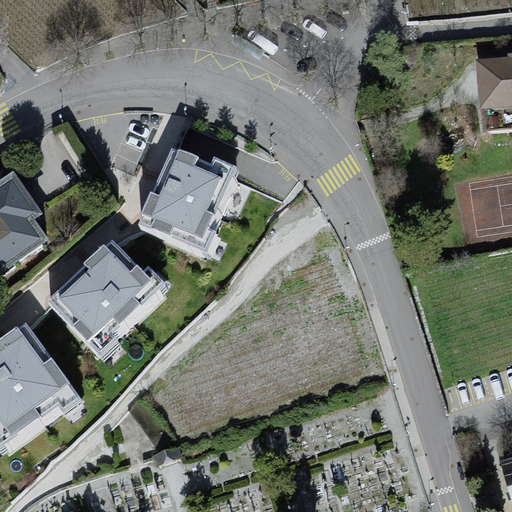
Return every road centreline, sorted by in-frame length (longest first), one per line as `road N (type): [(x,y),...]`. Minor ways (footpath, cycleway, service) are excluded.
road 1 (tertiary): [(285,121),(342,182),(376,252),(454,511)]
road 2 (tertiary): [(0,125),(45,101),(132,81),(209,88),(285,121)]
road 3 (residential): [(341,38),(511,27)]
